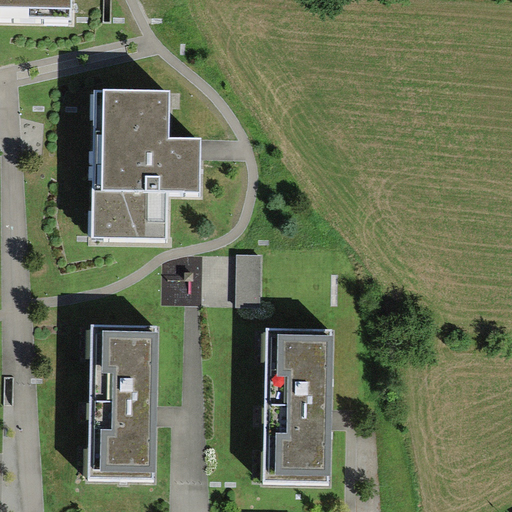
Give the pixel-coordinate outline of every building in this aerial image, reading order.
[(0,0),(0,22),(68,24),(68,0),(0,0)] [(168,99),(94,98),(93,242),(165,243),(166,195),(198,196),(199,145),(168,145),(168,99)] [(259,307),(260,258),(189,258),(164,265),(163,304),(194,305),(259,307)] [(86,329),(79,469),(148,473),(151,415),(155,332),(86,329)] [(263,331),(258,478),(327,480),(329,419),(332,334),(263,331)]
